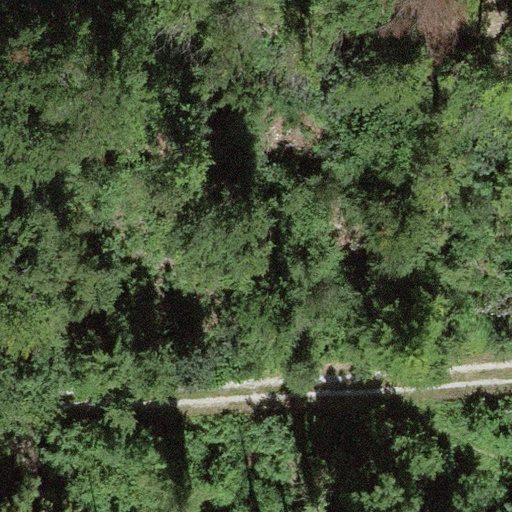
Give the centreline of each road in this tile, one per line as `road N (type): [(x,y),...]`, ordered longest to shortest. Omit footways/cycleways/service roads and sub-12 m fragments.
road 1 (track): [(0,402),(415,397),(511,380)]
road 2 (track): [(277,0),(511,9)]
